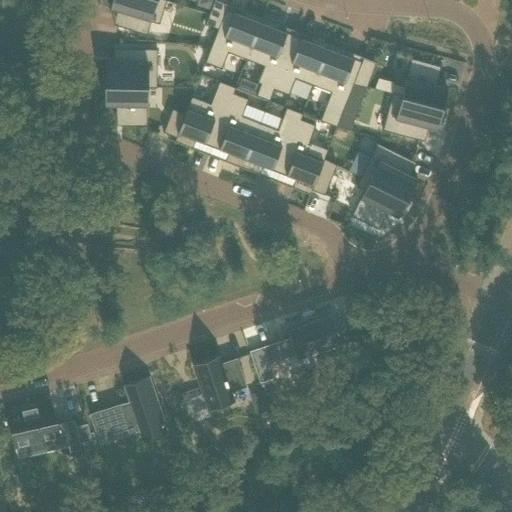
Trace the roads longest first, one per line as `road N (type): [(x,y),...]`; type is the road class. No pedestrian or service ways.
road 1 (residential): [(349,273),(338,242),(320,228),(89,131),(89,0)]
road 2 (residential): [(405,258),(457,162),(482,42),(452,10),(335,0)]
road 3 (residential): [(0,385),(349,273)]
road 4 (residential): [(440,445),(501,299)]
